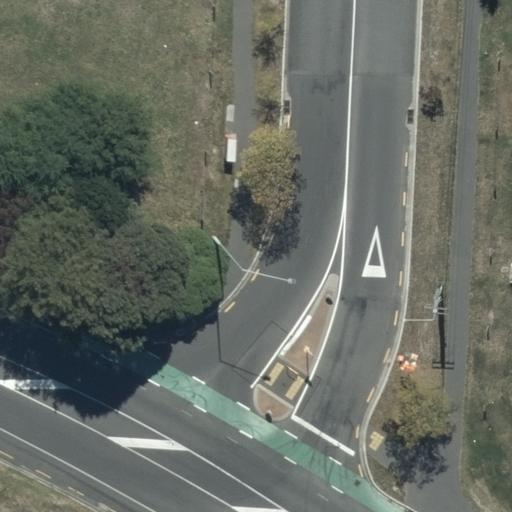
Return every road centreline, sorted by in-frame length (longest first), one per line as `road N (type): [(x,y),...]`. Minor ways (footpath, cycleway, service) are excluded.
road 1 (residential): [(355,0),(341,253),(277,394),(221,483)]
road 2 (unclassified): [(221,483),(0,362)]
